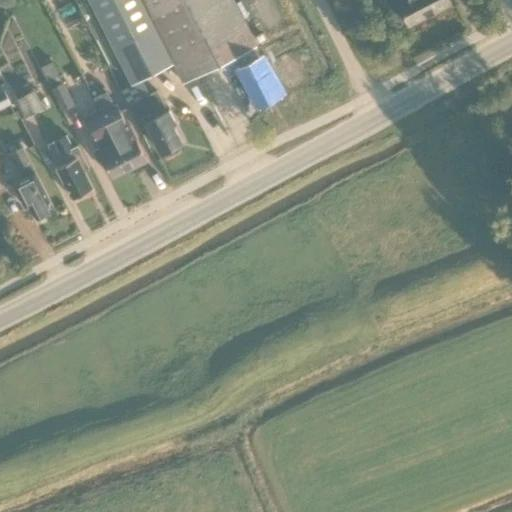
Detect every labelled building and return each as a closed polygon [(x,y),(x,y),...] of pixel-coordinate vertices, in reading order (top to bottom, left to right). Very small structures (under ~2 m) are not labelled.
[(90,0),(133,84),(174,63),(143,0),(90,0)] [(234,0),(143,0),(174,63),(184,82),(257,45),(234,0)] [(409,26),(454,2),(452,0),(397,0),(398,1),(396,2),(409,26)] [(259,40),(264,37),(262,32),(256,35),(259,40)] [(260,54),(256,45),(235,56),(240,65),(238,65),(259,106),(283,95),(262,53),(260,54)] [(42,66),(63,110),(75,104),(54,60),(42,66)] [(17,99),(33,91),(29,82),(13,90),(17,99)] [(0,92),(0,107),(11,102),(5,90),(0,92)] [(16,99),(25,117),(44,108),(35,90),(33,91),(17,99),(16,99)] [(102,113),(129,169),(147,160),(132,131),(129,132),(124,121),(126,120),(117,102),(114,104),(107,90),(94,97),(95,100),(102,113)] [(146,122),(162,154),(183,144),(173,124),(176,123),(169,110),(165,113),(162,107),(165,105),(158,91),(133,103),(140,118),(144,116),(147,121),(146,122)] [(129,169),(102,113),(87,120),(100,147),(94,150),(99,160),(103,158),(113,177),(129,169)] [(58,167),(73,198),(93,188),(84,170),(90,168),(78,144),(71,147),(66,136),(55,141),(62,154),(63,154),(67,163),(58,167)] [(31,206),(37,217),(54,208),(23,146),(11,152),(24,178),(14,183),(27,208),(31,206)]
